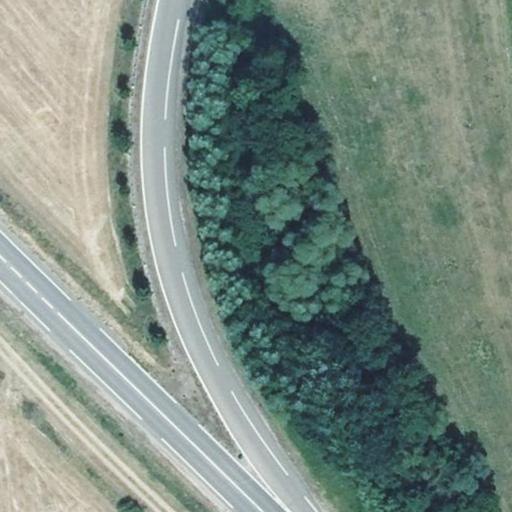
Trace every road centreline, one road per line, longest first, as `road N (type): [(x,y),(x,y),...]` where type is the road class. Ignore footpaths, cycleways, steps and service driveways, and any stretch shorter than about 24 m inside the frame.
road 1 (primary): [(299,511),(265,468),(186,324),(141,157),(174,0)]
road 2 (primary): [(254,511),(0,262)]
road 3 (track): [(0,351),(166,511)]
